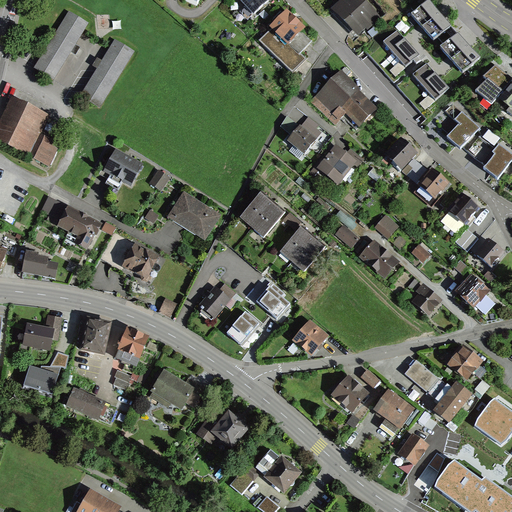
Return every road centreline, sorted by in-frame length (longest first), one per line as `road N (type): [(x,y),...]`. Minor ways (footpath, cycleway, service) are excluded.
road 1 (residential): [(502,205),(420,138),(297,0)]
road 2 (residential): [(511,325),(280,367),(248,385)]
road 3 (tertiary): [(0,290),(119,312),(172,334),(248,385)]
